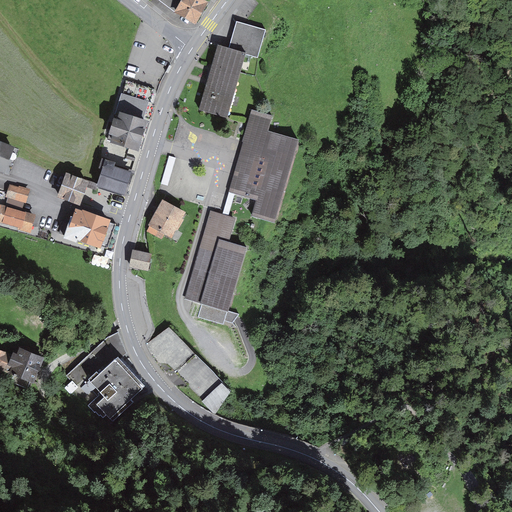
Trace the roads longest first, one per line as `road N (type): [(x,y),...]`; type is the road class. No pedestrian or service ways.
road 1 (tertiary): [(379,511),(308,455),(210,426),(164,392),(124,321),(119,268),(127,223)]
road 2 (track): [(124,321),(54,364),(42,381),(45,407),(69,433),(149,458),(244,502)]
road 3 (tertiary): [(127,223),(162,106),(190,49)]
road 4 (residential): [(127,223),(0,174)]
